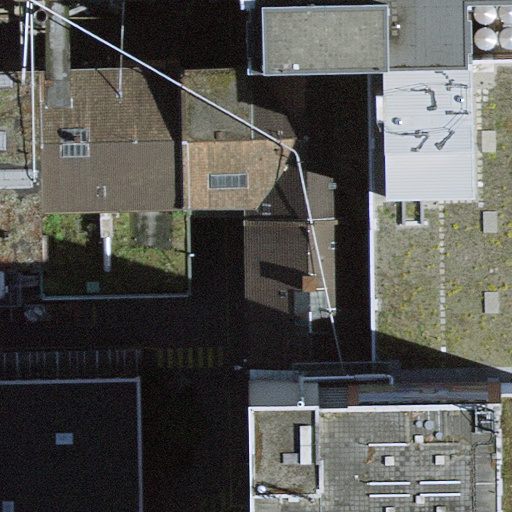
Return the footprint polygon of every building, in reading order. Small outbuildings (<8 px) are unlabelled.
[(249,50),(249,55),(472,50),(472,46),(469,46),(468,35),(472,35),(471,3),(468,3),(467,0),(251,0),(251,4),(248,4),(248,39),(252,39),(252,50),(249,50)] [(511,49),(472,50),(249,55),(249,65),(186,66),(188,194),(189,193),(190,196),(248,195),(368,192),(372,368),(511,365),(511,49)] [(186,66),(39,69),(41,199),(190,196),(189,193),(188,194),(186,66)] [(0,293),(13,293),(12,254),(30,253),(42,253),(41,199),(39,69),(39,68),(29,68),(29,69),(0,69),(0,293)] [(368,192),(248,195),(251,370),(372,368),(368,192)] [(190,196),(41,199),(42,253),(30,253),(31,267),(40,267),(40,292),(40,293),(191,290),(192,290),(190,196)] [(511,511),(511,365),(372,368),(251,370),(249,370),(251,490),(250,490),(250,511),(511,511)] [(143,511),(140,372),(138,372),(0,374),(0,511),(143,511)]
